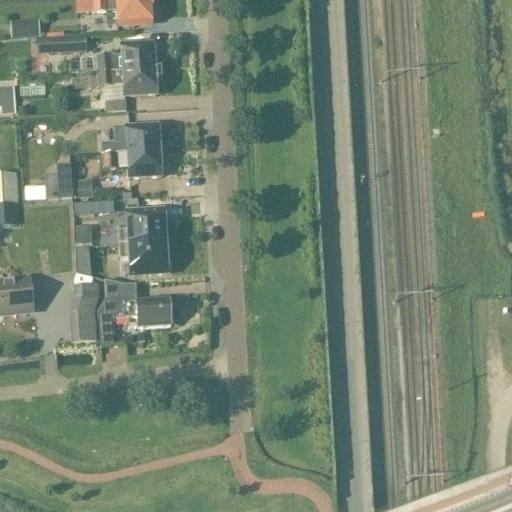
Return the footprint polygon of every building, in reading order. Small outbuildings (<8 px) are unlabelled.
[(151,1),(114,3),(116,29),(152,27),(152,24),(155,21),(154,14),(151,11),(151,1)] [(38,24),(11,26),(12,41),(39,40),(38,24)] [(85,39),(47,41),(48,57),(86,55),(85,39)] [(95,60),(96,74),(97,74),(155,70),(154,62),(157,59),(157,51),(154,49),(153,46),(120,48),(121,59),(95,60)] [(155,70),(97,74),(98,90),(122,88),(123,101),(157,99),(157,97),(159,93),(159,85),(156,82),(155,70)] [(24,98),(46,94),(43,80),(21,84),(24,98)] [(96,93),(95,80),(71,81),(72,94),(96,93)] [(12,91),(0,92),(2,116),(14,115),(12,91)] [(125,114),(124,103),(105,105),(105,106),(105,115),(125,114)] [(101,143),(102,157),(116,156),(127,156),(160,154),(159,144),(162,141),(161,133),(158,131),(158,128),(125,129),(126,146),(117,147),(117,142),(101,143)] [(160,154),(127,156),(128,182),(161,181),(161,179),(164,175),(163,167),(160,164),(160,154)] [(103,172),(117,171),(116,156),(102,157),(103,172)] [(72,187),(71,167),(57,168),(57,176),(50,177),(50,189),(25,190),(25,204),(72,201),(72,187)] [(0,208),(19,208),(18,175),(0,176),(0,208)] [(90,183),(74,184),(75,201),(91,200),(90,183)] [(93,206),(78,207),(79,219),(94,218),(93,206)] [(0,227),(19,227),(19,208),(0,208),(0,227)] [(126,215),(128,247),(165,245),(163,213),(126,215)] [(91,229),(76,229),(77,246),(91,245),(91,229)] [(165,245),(128,247),(130,279),(167,277),(165,245)] [(87,252),(76,253),(76,263),(88,262),(87,252)] [(0,286),(0,318),(34,315),(30,283),(0,286)] [(170,330),(170,327),(174,327),(174,315),(169,315),(169,302),(136,304),(135,291),(122,292),(105,287),(107,304),(99,316),(102,353),(114,350),(112,326),(137,324),(137,332),(170,330)] [(142,336),(128,338),(129,347),(143,345),(142,336)]
